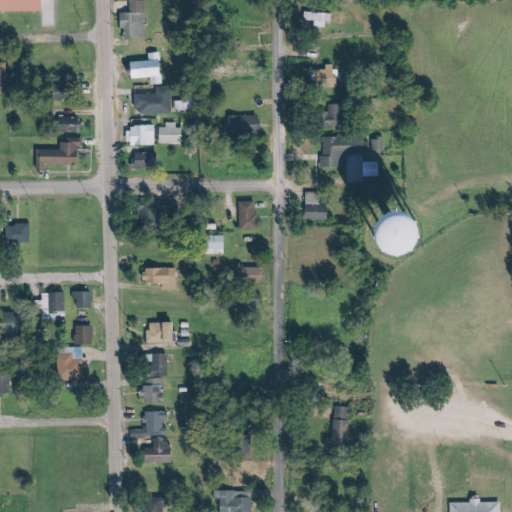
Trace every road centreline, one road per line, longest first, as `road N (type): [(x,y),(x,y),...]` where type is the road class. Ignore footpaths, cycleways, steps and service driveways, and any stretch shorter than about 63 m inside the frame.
road 1 (tertiary): [(108,511),(94,0)]
road 2 (residential): [(278,511),(278,0)]
road 3 (residential): [(278,185),(0,188)]
